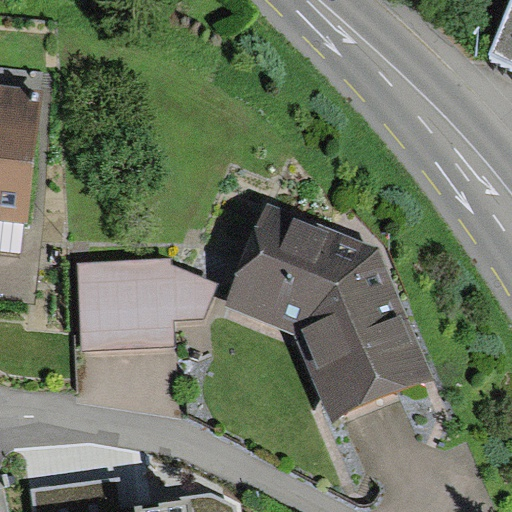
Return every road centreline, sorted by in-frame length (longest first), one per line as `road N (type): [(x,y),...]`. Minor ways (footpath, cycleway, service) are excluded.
road 1 (residential): [(0,425),(54,417),(186,440),(330,511)]
road 2 (tertiary): [(312,0),(457,141),(511,215)]
